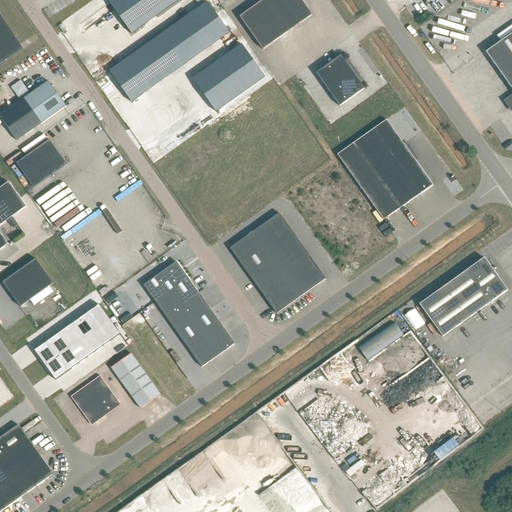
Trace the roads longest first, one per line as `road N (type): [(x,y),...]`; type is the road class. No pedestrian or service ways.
road 1 (unclassified): [(271,348),(26,0)]
road 2 (unclassified): [(503,181),(271,348)]
road 3 (unclassified): [(271,348),(88,479)]
road 4 (unclassified): [(503,181),(375,0)]
road 5 (unclassified): [(0,354),(88,479)]
